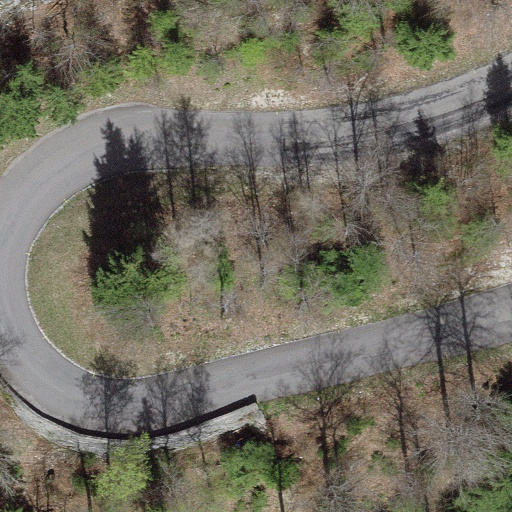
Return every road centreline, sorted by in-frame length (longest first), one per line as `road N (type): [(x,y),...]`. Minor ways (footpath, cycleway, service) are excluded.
road 1 (tertiary): [(0,264),(14,215),(54,164),(101,141),(162,133),(265,140),(355,133),(453,110),(511,85)]
road 2 (tertiary): [(511,320),(156,396),(106,398),(61,387),(29,362),(5,325),(0,284)]
